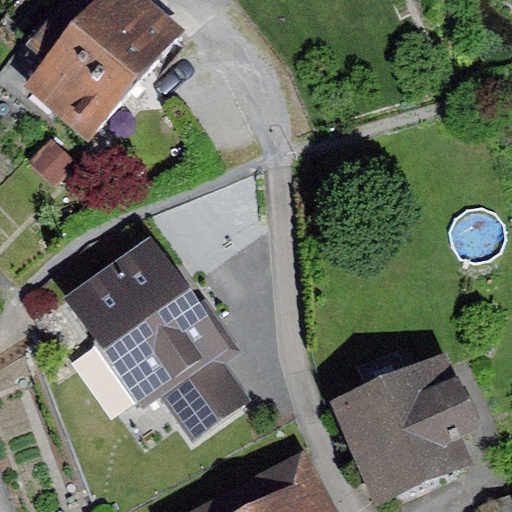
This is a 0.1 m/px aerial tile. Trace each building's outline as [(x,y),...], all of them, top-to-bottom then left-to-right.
[(34,89),(63,114),(149,14),(132,0),(110,0),(102,10),(89,0),(78,0),(34,51),(52,67),(34,89)] [(63,114),(93,139),(178,39),(149,14),(63,114)] [(32,165),(54,186),(75,164),(53,143),(32,165)] [(218,350),(151,255),(75,308),(101,345),(87,355),(126,411),(151,393),(153,396),(162,390),(194,436),(243,402),(210,355),(218,350)] [(343,413),(382,502),(462,467),(451,442),(472,433),(444,369),(343,413)] [(511,511),(511,498),(485,508),(486,511),(511,511)] [(296,511),(290,500),(268,511),(296,511)]
